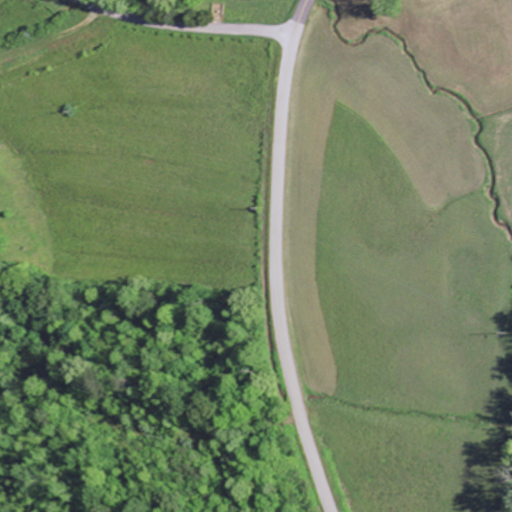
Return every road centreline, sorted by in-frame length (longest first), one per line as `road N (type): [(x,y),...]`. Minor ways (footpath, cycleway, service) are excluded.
road 1 (secondary): [(332,511),(291,381),(276,268),(285,84),(309,0)]
road 2 (residential): [(297,32),(142,21),(80,0)]
